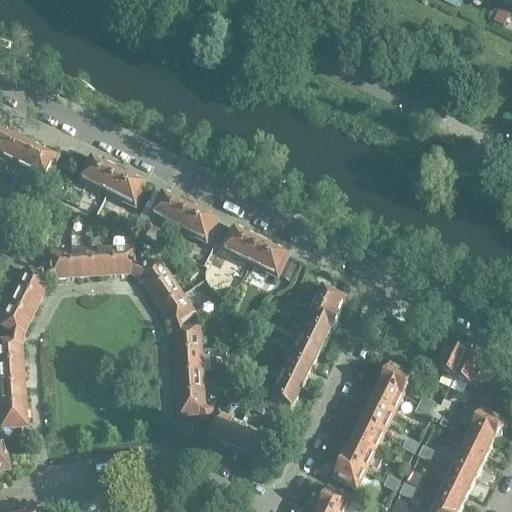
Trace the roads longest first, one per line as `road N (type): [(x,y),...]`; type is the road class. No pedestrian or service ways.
road 1 (unclassified): [(389,283),(0,94)]
road 2 (residential): [(281,510),(389,283)]
road 3 (residential): [(73,492),(189,469),(281,510)]
road 4 (unclassified): [(511,340),(389,283)]
